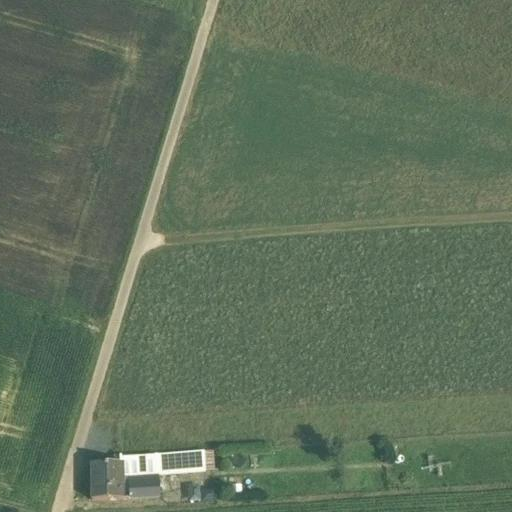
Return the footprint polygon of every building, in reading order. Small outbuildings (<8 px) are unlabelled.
[(201,455),(174,456),(175,477),(203,475),(201,455)] [(174,456),(155,458),(155,459),(156,478),(175,477),(174,456)] [(141,482),(119,484),(119,502),(158,500),(156,478),(155,459),(139,460),(141,482)] [(139,460),(118,462),(118,467),(119,467),(119,484),(141,482),(139,460)] [(119,484),(119,467),(118,467),(89,468),(89,503),(119,502),(119,484)]
